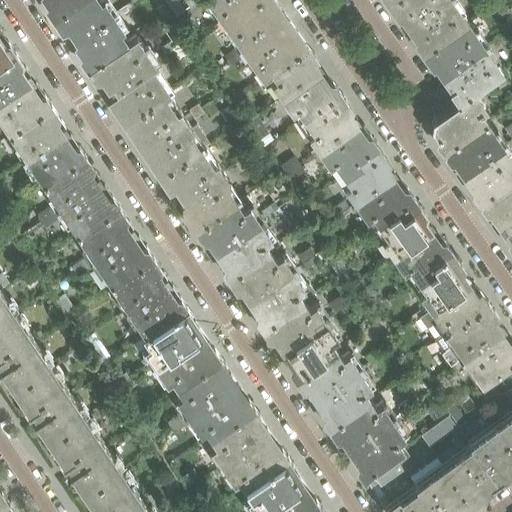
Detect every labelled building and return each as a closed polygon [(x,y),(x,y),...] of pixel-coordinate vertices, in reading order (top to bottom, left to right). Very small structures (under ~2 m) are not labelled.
[(42,0),(53,15),(74,0),(42,0)] [(123,28),(113,12),(104,0),(74,0),(53,15),(61,27),(64,26),(75,42),(72,44),(87,66),(126,39),(120,30),(123,28)] [(118,8),(128,1),(127,0),(117,0),(114,2),(118,8)] [(176,0),(174,0),(168,5),(175,15),(183,9),(176,0)] [(193,10),(203,3),(200,0),(196,0),(190,5),(193,10)] [(209,0),(224,21),(253,0),(209,0)] [(269,69),(305,43),(274,0),(253,0),(224,21),(262,74),(269,69)] [(425,49),(467,19),(453,0),(390,0),(425,49)] [(164,4),(156,9),(160,16),(168,12),(164,4)] [(488,79),(502,69),(467,19),(425,49),(460,98),(472,90),(478,86),(488,79)] [(0,59),(14,50),(0,29),(0,59)] [(148,65),(153,61),(157,66),(167,59),(165,55),(159,59),(158,58),(150,47),(146,50),(134,33),(126,39),(87,66),(94,76),(101,75),(113,94),(108,97),(124,120),(167,91),(148,65)] [(175,45),(171,39),(163,45),(167,51),(175,45)] [(320,71),(318,68),(317,67),(318,64),(313,61),(310,57),(313,55),(305,43),(269,69),(274,77),(270,80),(291,110),(295,107),(301,115),(321,101),(326,109),(343,97),(332,81),(326,81),(324,77),(323,71),(320,71)] [(226,59),(236,52),(233,47),(223,54),(226,59)] [(205,63),(195,49),(188,54),(198,68),(205,63)] [(50,104),(32,77),(14,50),(0,59),(0,120),(8,132),(50,104)] [(230,64),(240,58),(236,52),(226,59),(230,64)] [(488,79),(478,86),(481,89),(490,83),(488,79)] [(445,147),(488,117),(482,109),(485,107),(472,90),(460,98),(431,118),(432,118),(430,125),(438,136),(437,139),(436,139),(441,146),(441,145),(444,146),(445,147)] [(194,126),(187,116),(180,105),(177,107),(167,91),(124,120),(160,174),(203,145),(209,141),(197,124),(194,126)] [(357,124),(355,122),(354,120),(355,117),(350,114),(347,110),(349,105),(343,97),(326,109),(321,101),(301,115),(312,130),(307,133),(328,163),(333,159),(343,174),(363,160),(357,152),(374,141),(369,134),(364,133),(361,129),(360,124),(357,124)] [(241,115),(232,102),(219,111),(229,126),(242,116),(241,115)] [(191,113),(200,107),(197,103),(188,109),(191,113)] [(84,154),(67,129),(50,104),(8,132),(42,182),(84,154)] [(249,104),(239,111),(245,119),(255,112),(249,104)] [(194,118),(203,112),(200,107),(191,113),(194,118)] [(268,131),(255,112),(245,119),(258,138),(268,131)] [(511,175),(511,151),(505,142),(488,117),(445,147),(446,148),(445,151),(444,151),(449,157),(452,157),(473,186),(472,189),(472,190),(476,196),(477,196),(480,196),(481,197),(511,175)] [(511,120),(503,127),(511,138),(511,137),(511,120)] [(391,172),(392,170),(387,167),(384,163),(386,158),(374,141),(357,152),(363,160),(343,174),(349,182),(344,185),(366,216),(370,212),(376,220),(395,206),(401,214),(417,203),(406,186),(401,186),(398,182),(397,177),(394,177),(391,172)] [(230,179),(224,169),(216,159),(213,161),(203,145),(160,174),(168,185),(171,184),(182,201),(180,203),(195,227),(239,198),(227,181),(230,179)] [(118,206),(101,180),(84,154),(42,182),(76,234),(118,206)] [(253,163),(247,154),(234,162),(240,171),(253,163)] [(283,174),(299,163),(293,154),(277,166),(283,174)] [(302,190),(293,177),(304,170),(299,163),(283,174),(296,194),(302,190)] [(511,175),(481,197),(481,198),(480,201),(485,207),(488,207),(509,237),(508,240),(507,240),(511,246),(511,175)] [(271,236),(259,219),(287,201),(282,193),(270,201),(271,203),(260,210),(262,213),(257,216),(248,203),(244,206),(239,198),(195,227),(228,275),(272,247),(266,239),(271,236)] [(338,211),(346,206),(348,204),(345,200),(335,207),(338,211)] [(435,235),(434,229),(431,230),(428,225),(429,222),(424,220),(422,216),(423,211),(417,203),(401,214),(395,206),(376,220),(386,235),(382,238),(392,252),(385,257),(383,255),(373,262),(378,270),(389,262),(395,257),(403,268),(407,265),(418,280),(437,266),(432,258),(448,247),(443,239),(438,239),(435,235)] [(314,219),(304,205),(304,204),(295,210),(296,216),(303,226),(314,219)] [(41,222),(54,213),(49,205),(36,214),(41,222)] [(152,256),(135,230),(118,206),(76,234),(110,284),(152,256)] [(341,216),(350,210),(346,206),(338,211),(341,216)] [(44,226),(57,217),(54,213),(41,222),(44,226)] [(311,256),(314,253),(309,246),(296,255),(302,264),(311,256)] [(304,286),(293,269),(281,252),(277,255),(272,247),(228,275),(262,325),(305,296),(300,288),(304,286)] [(472,288),(472,282),(469,283),(465,278),(467,275),(462,273),(459,269),(460,264),(448,247),(432,258),(437,266),(418,280),(423,287),(419,290),(427,302),(420,307),(410,315),(415,322),(426,315),(423,311),(430,306),(440,320),(445,317),(451,326),(486,300),(478,289),(475,292),(472,288)] [(73,272),(87,262),(82,256),(69,265),(73,272)] [(186,306),(169,280),(152,256),(110,284),(143,334),(186,306)] [(305,268),(314,261),(311,256),(302,264),(305,268)] [(76,276),(90,266),(87,262),(73,272),(76,276)] [(0,322),(18,310),(0,284),(0,322)] [(74,308),(64,292),(57,296),(68,312),(74,308)] [(338,335),(326,318),(315,301),(311,304),(305,296),(262,325),(296,375),(339,347),(333,338),(338,335)] [(388,305),(384,299),(374,304),(378,310),(388,305)] [(336,312),(346,305),(343,300),(332,307),(336,312)] [(498,327),(500,323),(493,319),(489,314),(494,311),(486,300),(451,326),(449,326),(486,378),(492,374),(502,366),(511,359),(511,342),(510,344),(507,339),(506,331),(502,331),(498,327)] [(209,347),(200,332),(190,318),(191,314),(186,306),(143,334),(149,343),(143,347),(147,353),(164,379),(169,376),(175,385),(219,355),(214,348),(209,347)] [(46,353),(18,310),(0,322),(0,369),(13,389),(52,362),(46,353)] [(96,327),(85,311),(76,317),(87,333),(96,327)] [(106,346),(97,332),(90,337),(98,351),(106,346)] [(369,386),(358,369),(346,351),(344,353),(339,347),(296,375),(329,425),(371,397),(365,389),(369,386)] [(368,362),(378,356),(374,350),(364,357),(368,362)] [(243,397),(233,382),(224,368),(224,364),(219,355),(175,385),(181,392),(175,396),(198,429),(203,426),(209,435),(253,406),(247,398),(243,397)] [(371,366),(380,360),(378,356),(368,362),(371,366)] [(132,372),(122,358),(108,367),(118,382),(132,372)] [(509,376),(511,373),(511,359),(502,366),(509,376)] [(87,414),(52,362),(13,389),(48,441),(87,414)] [(425,369),(420,372),(425,380),(430,377),(425,369)] [(146,404),(143,399),(134,397),(130,400),(137,410),(146,404)] [(403,436),(391,418),(380,402),(375,405),(371,397),(329,425),(363,475),(394,453),(403,446),(398,439),(403,436)] [(411,405),(406,399),(397,406),(401,412),(411,405)] [(465,419),(453,401),(444,407),(450,416),(458,425),(465,419)] [(404,416),(414,409),(411,405),(401,412),(404,416)] [(277,447),(267,433),(257,418),(258,414),(253,406),(209,435),(215,443),(210,446),(232,479),(237,476),(244,485),(287,456),(281,448),(277,447)] [(511,410),(493,424),(511,449),(511,410)] [(169,425),(181,417),(177,412),(166,420),(169,425)] [(122,466),(87,414),(48,441),(83,493),(122,466)] [(174,431),(185,423),(181,417),(169,425),(174,431)] [(511,467),(511,449),(493,424),(440,463),(467,500),(511,467)] [(159,432),(155,425),(149,429),(153,436),(159,432)] [(430,427),(419,434),(425,443),(436,435),(430,427)] [(412,458),(403,446),(394,453),(401,463),(409,475),(414,472),(407,461),(412,458)] [(394,453),(363,475),(370,485),(375,481),(401,463),(394,453)] [(311,497),(302,485),(291,468),(292,464),(287,456),(244,485),(249,493),(244,497),(254,511),(314,511),(321,507),(315,498),(311,497)] [(451,511),(467,500),(440,463),(413,482),(383,505),(387,511),(451,511)] [(153,511),(122,466),(83,493),(95,511),(153,511)] [(199,478),(192,468),(180,477),(187,487),(199,478)] [(207,481),(218,474),(214,468),(204,475),(207,481)] [(405,473),(395,480),(401,490),(411,483),(405,473)] [(0,511),(13,511),(5,499),(0,501),(0,511)]
